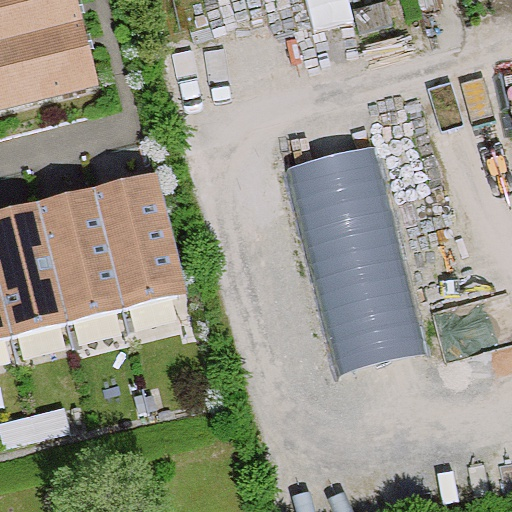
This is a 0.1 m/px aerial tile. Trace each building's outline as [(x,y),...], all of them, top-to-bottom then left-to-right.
[(0,0),(0,58),(88,38),(78,0),(0,0)] [(0,119),(101,95),(88,38),(0,58),(0,119)] [(383,132),(291,150),(334,365),(427,346),(383,132)] [(159,187),(100,200),(125,309),(185,295),(159,187)] [(100,200),(41,214),(66,323),(125,309),(100,200)] [(41,214),(0,223),(0,307),(7,337),(66,323),(41,214)]
